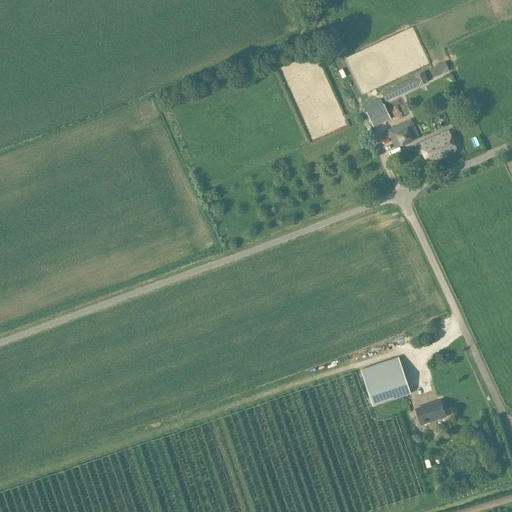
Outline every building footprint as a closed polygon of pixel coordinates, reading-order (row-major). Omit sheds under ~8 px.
[(445,62),(432,68),(435,76),(449,70),(445,62)] [(381,92),(386,102),(419,86),(429,82),(424,72),(381,92)] [(365,107),(367,112),(373,127),(391,119),(384,104),(383,104),(381,99),(365,107)] [(394,148),(401,146),(401,147),(414,140),(413,139),(419,137),(411,119),(387,131),(394,148)] [(422,143),(429,161),(431,164),(447,157),(446,156),(457,151),(448,131),(422,143)] [(398,357),(361,370),(373,406),(411,393),(398,357)] [(236,413),(0,493),(0,511),(375,511),(412,500),(383,415),(373,419),(357,372),(236,413)] [(440,401),(415,409),(421,425),(446,416),(440,401)]
